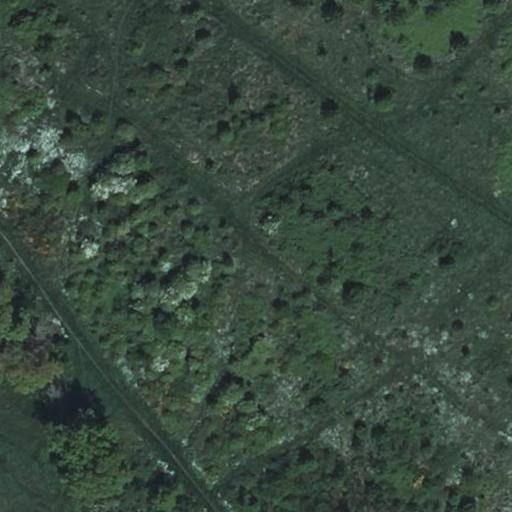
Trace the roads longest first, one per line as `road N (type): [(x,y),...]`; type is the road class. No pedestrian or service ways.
road 1 (track): [(207,0),(511,218)]
road 2 (track): [(0,216),(223,511)]
